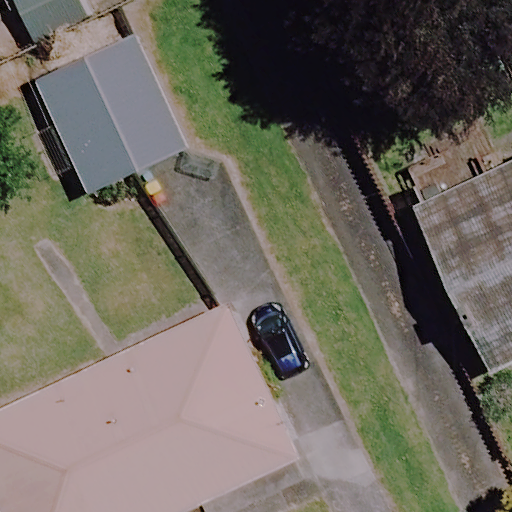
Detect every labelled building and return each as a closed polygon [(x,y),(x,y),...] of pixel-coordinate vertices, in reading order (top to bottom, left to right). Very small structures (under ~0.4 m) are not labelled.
[(377,0),(275,0),(303,57),(385,17),(377,0)] [(511,18),(469,35),(494,102),(511,94),(511,18)] [(184,155),(132,42),(32,87),(84,201),(184,155)] [(511,503),(511,160),(413,203),(496,397),(468,409),(509,505),(511,503)] [(196,511),(294,467),(224,314),(0,417),(0,511),(196,511)]
